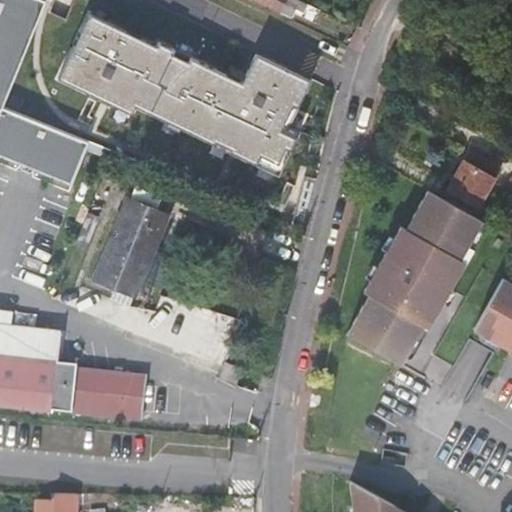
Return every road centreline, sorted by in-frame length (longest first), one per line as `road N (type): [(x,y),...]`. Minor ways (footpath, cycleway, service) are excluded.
road 1 (tertiary): [(405,0),(365,88),(308,309),(279,447),(276,511)]
road 2 (unknown): [(278,456),(207,467),(0,461)]
